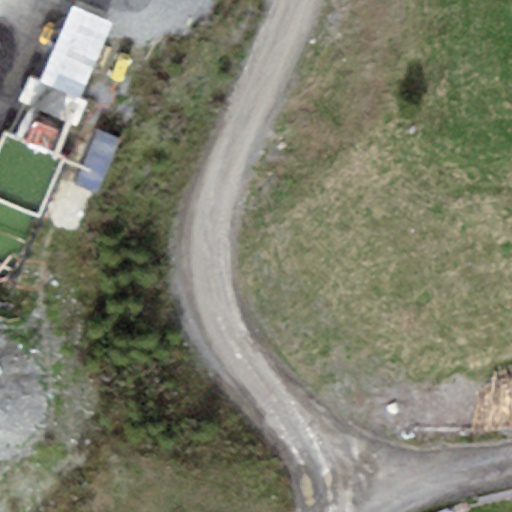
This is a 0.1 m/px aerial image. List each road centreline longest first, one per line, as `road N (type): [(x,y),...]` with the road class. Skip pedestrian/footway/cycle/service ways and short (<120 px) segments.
road 1 (track): [(360,500),(247,363),(214,304),(208,262),(222,174),(298,0)]
road 2 (track): [(350,511),(392,484),(511,460)]
